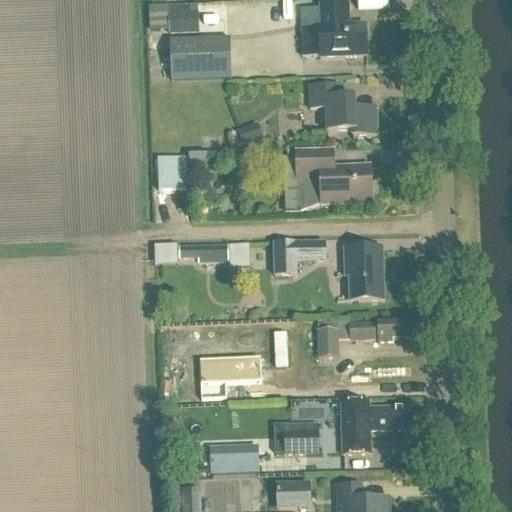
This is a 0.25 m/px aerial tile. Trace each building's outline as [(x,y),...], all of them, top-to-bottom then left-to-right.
[(162,24),(163,37),(194,35),(192,7),(146,9),(147,25),(162,24)] [(348,8),(320,9),(321,30),(320,30),(321,62),(367,60),(366,28),(349,29),(348,8)] [(194,9),(194,18),(225,18),(225,9),(194,9)] [(230,43),(170,45),(171,86),(232,83),(230,43)] [(340,91),(310,92),(311,116),(325,115),(326,137),(352,137),(352,141),(382,140),(381,110),(359,111),(359,103),(340,103),(340,91)] [(263,146),(257,130),(238,137),(245,153),(263,146)] [(308,214),(305,215),(305,216),(321,209),(321,210),(372,208),(370,174),(334,175),(333,155),(296,157),(297,186),(304,186),(304,188),(307,189),(308,214)] [(188,161),(157,162),(159,196),(189,195),(188,161)] [(271,249),(272,283),(295,282),(295,267),(324,266),(323,247),(271,249)] [(148,249),(149,268),(172,267),(171,248),(148,249)] [(177,252),(178,266),(197,265),(197,269),(226,269),(226,251),(177,252)] [(347,279),(348,306),(383,305),(381,255),(344,256),(344,279),(347,279)] [(318,335),(317,335),(318,364),(340,364),(340,345),(376,344),(376,348),(393,347),(393,343),(413,343),(412,326),(350,328),(350,325),(318,326),(318,335)] [(287,336),(270,337),(271,370),(288,370),(287,336)] [(322,420),(322,404),(300,404),(299,420),(322,420)] [(412,436),(411,413),(369,414),(369,408),(342,408),(343,460),(371,460),(370,436),(412,436)] [(318,428),(274,430),(275,459),(283,459),(283,462),(319,461),(318,428)] [(201,451),(203,479),(252,477),(251,448),(201,451)] [(309,511),(309,487),(275,488),(276,511),(309,511)] [(362,488),(339,489),(339,511),(388,511),(388,502),(363,503),(362,488)] [(200,511),(200,495),(184,495),(184,511),(200,511)]
